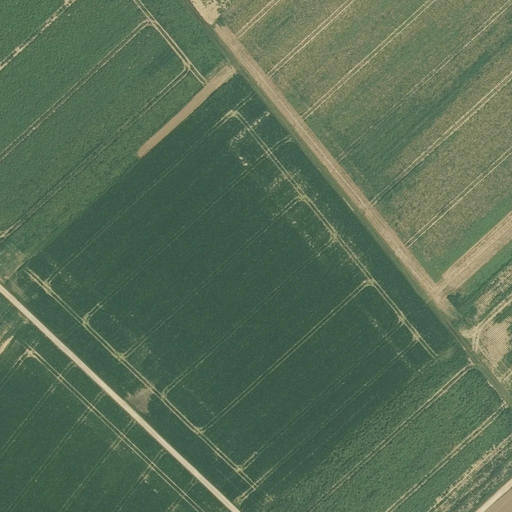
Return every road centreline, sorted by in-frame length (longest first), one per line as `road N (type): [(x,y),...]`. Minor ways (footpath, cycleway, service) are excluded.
road 1 (track): [(511,403),(187,0)]
road 2 (track): [(236,511),(0,287)]
